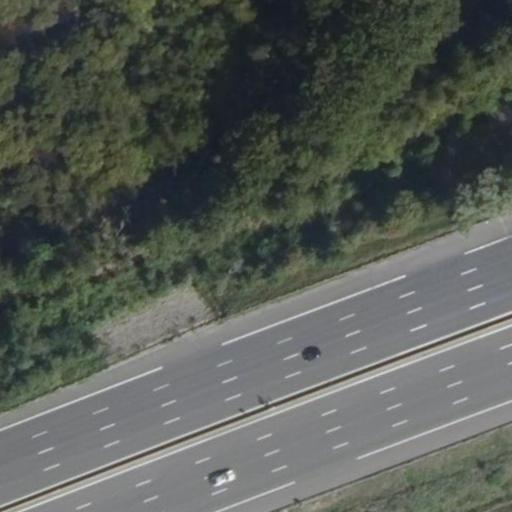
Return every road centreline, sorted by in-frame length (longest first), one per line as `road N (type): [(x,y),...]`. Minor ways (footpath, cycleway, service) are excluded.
road 1 (motorway): [(511,272),(0,468)]
road 2 (motorway): [(128,511),(511,365)]
